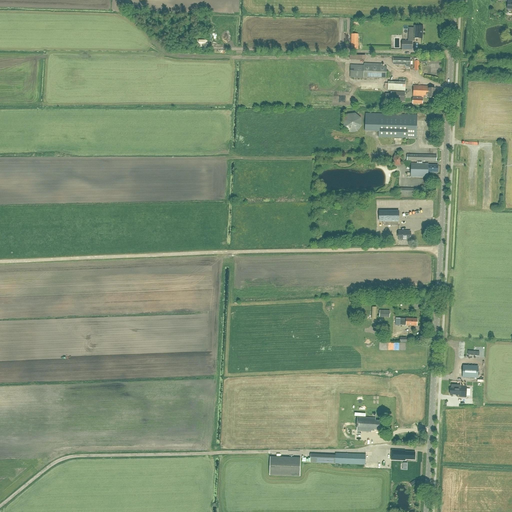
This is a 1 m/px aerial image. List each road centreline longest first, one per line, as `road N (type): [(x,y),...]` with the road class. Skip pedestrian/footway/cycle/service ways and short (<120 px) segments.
road 1 (secondary): [(426,511),(453,0)]
road 2 (track): [(378,156),(235,157)]
road 3 (track): [(348,52),(224,51)]
